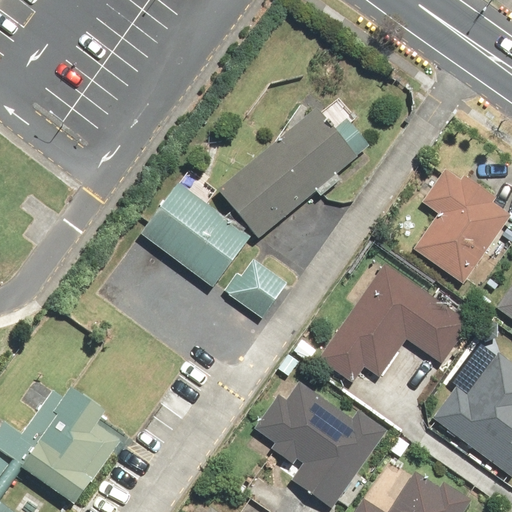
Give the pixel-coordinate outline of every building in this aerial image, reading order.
[(261,238),(372,146),(349,117),(336,128),(318,107),(219,188),(261,238)] [(465,284),(511,214),(494,202),(499,195),(467,174),(463,179),(447,168),(425,202),(441,213),(416,251),(465,284)] [(181,182),(143,232),(263,322),(291,285),(244,249),(254,237),(181,182)] [(472,319),(386,263),(321,361),(355,383),(366,366),(383,377),(407,341),(443,364),(472,319)] [(511,287),(498,307),(511,316),(511,287)] [(460,386),(436,418),(511,475),(511,360),(501,352),(469,394),(460,386)] [(335,508),(388,430),(359,411),(354,418),(301,382),(289,400),(281,394),(257,429),(277,442),(273,448),(296,463),(298,459),(305,464),(294,480),(335,508)] [(0,430),(0,511),(17,511),(1,499),(24,467),(78,506),(125,441),(101,423),(109,412),(74,386),(65,398),(55,390),(24,433),(7,421),(0,430)] [(383,511),(365,500),(357,511),(467,511),(475,500),(445,480),(441,486),(417,471),(389,511),(383,511)]
